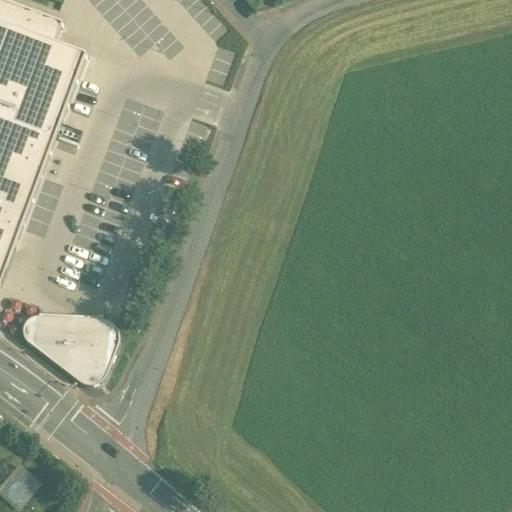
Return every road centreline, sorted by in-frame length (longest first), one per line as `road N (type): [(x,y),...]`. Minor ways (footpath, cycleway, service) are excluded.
road 1 (residential): [(111,465),(266,47)]
road 2 (secondary): [(0,379),(111,465)]
